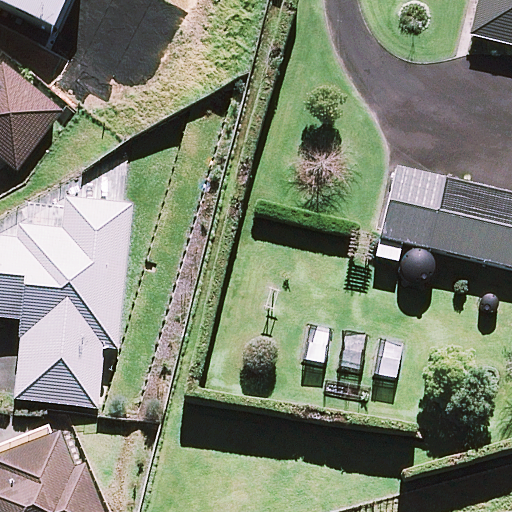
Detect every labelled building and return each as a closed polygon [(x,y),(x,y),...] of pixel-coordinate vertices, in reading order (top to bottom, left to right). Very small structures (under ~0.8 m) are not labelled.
[(511,0),(476,0),(469,33),(511,42),(511,0)] [(0,164),(11,173),(58,112),(0,66),(0,164)] [(511,198),(389,170),(374,239),(511,270),(511,198)] [(125,207),(61,202),(58,232),(13,228),(12,241),(0,240),(0,318),(18,320),(11,401),(93,407),(98,346),(113,347),(125,207)] [(62,468),(48,433),(0,452),(0,511),(93,511),(74,464),(62,468)]
